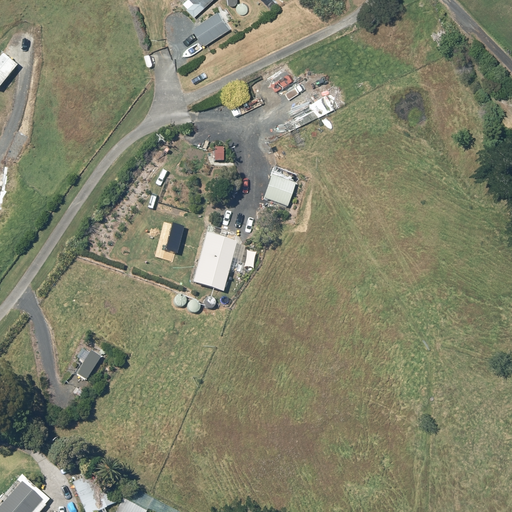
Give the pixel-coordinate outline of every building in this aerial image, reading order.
[(191,0),(196,5),(191,10),(198,17),(217,0),(191,0)] [(276,0),(262,0),(272,11),(280,4),(276,0)] [(220,14),(195,31),(206,48),(231,32),(220,14)] [(0,86),(18,65),(3,53),(0,56),(0,86)] [(315,106),(286,121),(292,131),(320,117),(315,106)] [(212,148),(212,162),(223,162),(223,148),(212,148)] [(203,164),(199,170),(206,174),(210,167),(203,164)] [(269,175),(262,198),(286,206),(294,183),(269,175)] [(190,284),(222,292),(228,270),(242,274),(244,265),(240,263),(244,250),(234,247),(235,242),(203,234),(190,284)] [(85,381),(101,357),(91,350),(87,357),(81,353),(75,362),(80,366),(75,374),(85,381)] [(104,511),(103,508),(114,503),(107,487),(97,491),(90,474),(71,482),(83,511),(104,511)] [(0,503),(0,511),(36,511),(43,504),(40,501),(40,500),(19,482),(0,503)] [(177,511),(128,486),(114,511),(177,511)]
